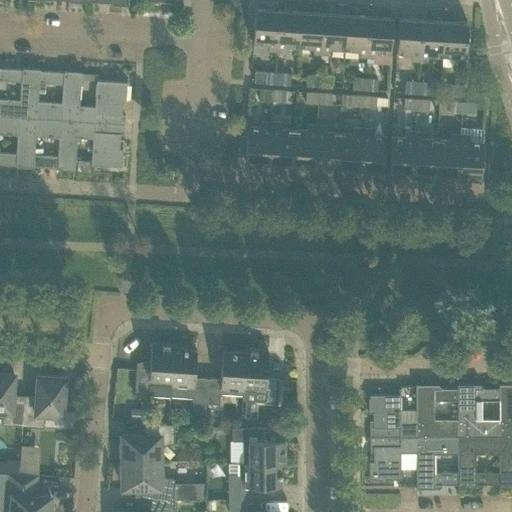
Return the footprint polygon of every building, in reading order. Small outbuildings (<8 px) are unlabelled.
[(274,50),(277,10),(254,9),(252,43),(267,44),(267,50),(274,50)] [(300,12),(277,10),(274,50),(283,51),(283,45),(298,46),(300,12)] [(323,13),(300,12),(298,46),(313,47),(312,53),(320,54),(323,13)] [(346,15),(323,13),(320,54),(328,54),(328,48),(344,49),(346,15)] [(369,16),(346,15),(344,49),(358,50),(358,56),(366,57),(369,16)] [(392,18),(369,16),(366,57),(374,57),(374,51),(390,52),(392,18)] [(398,18),(397,38),(396,53),(411,54),(410,60),(418,60),(421,20),(398,18)] [(421,20),(418,60),(426,61),(427,55),(442,56),(444,21),(421,20)] [(467,23),(444,21),(442,56),(457,57),(457,63),(464,63),(467,23)] [(0,98),(0,115),(36,118),(37,101),(38,95),(38,92),(38,85),(38,82),(39,70),(39,69),(22,68),(22,69),(0,67),(0,79),(6,80),(20,81),(19,100),(0,98)] [(37,101),(36,118),(78,121),(79,105),(81,72),(64,71),(64,72),(39,70),(38,82),(62,84),(61,103),(37,101)] [(264,82),(265,71),(254,70),(253,82),(264,82)] [(265,71),(264,82),(277,83),(278,72),(265,71)] [(290,73),(278,72),(277,83),(289,84),(290,73)] [(318,86),(319,75),(306,74),(306,85),(318,86)] [(331,76),(319,75),(318,86),(331,87),(331,76)] [(364,89),(364,79),(352,78),(351,88),(364,89)] [(377,79),(364,79),(364,89),(376,90),(377,79)] [(94,106),(79,105),(78,121),(124,124),(124,114),(121,114),(122,99),(125,100),(126,82),(96,80),(94,106)] [(416,93),(417,82),(405,81),(404,92),(416,93)] [(430,83),(417,82),(416,93),(429,94),(430,83)] [(463,96),(463,85),(450,84),(450,95),(463,96)] [(272,100),(272,89),(260,88),(259,99),(272,100)] [(285,90),(272,89),(272,100),(284,101),(285,90)] [(317,103),(318,92),(305,91),(305,102),(317,103)] [(330,93),(318,92),(317,103),(330,104),(330,93)] [(363,106),(363,95),(351,94),(350,105),(363,106)] [(363,95),(363,106),(375,107),(376,96),(363,95)] [(415,109),(416,99),(403,98),(403,109),(415,109)] [(416,99),(415,109),(428,110),(429,100),(416,99)] [(461,112),(462,102),(449,101),(448,112),(461,112)] [(474,103),(462,102),(461,112),(473,113),(474,103)] [(0,151),(0,163),(16,165),(15,166),(33,167),(33,166),(34,154),(35,136),(36,118),(0,115),(0,133),(17,134),(16,153),(0,151)] [(57,156),(34,154),(33,166),(57,168),(57,169),(74,170),(74,169),(75,161),(76,137),(78,121),(36,118),(35,136),(58,137),(57,156)] [(78,121),(76,137),(92,138),(90,162),(90,164),(121,166),(122,149),(118,148),(119,134),(123,134),(124,124),(78,121)] [(262,121),(262,127),(246,126),(244,160),(267,162),(270,121),(262,121)] [(270,121),(267,162),(290,163),(292,129),(278,128),(279,122),(270,121)] [(292,129),(290,163),(313,165),(316,125),(308,124),(307,130),(292,129)] [(316,125),(313,165),(336,166),(338,132),(323,131),(323,125),(316,125)] [(338,132),(336,166),(359,168),(362,128),(353,127),(353,133),(338,132)] [(362,128),(359,168),(382,170),(384,135),(369,134),(369,128),(362,128)] [(390,136),(389,150),(388,170),(411,171),(414,131),(405,130),(405,136),(390,136)] [(421,132),(414,131),(411,171),(434,173),(436,139),(421,138),(421,132)] [(436,139),(434,173),(457,174),(460,134),(452,133),(451,140),(436,139)] [(460,134),(457,174),(480,176),(482,142),(467,141),(467,135),(460,134)] [(74,169),(90,170),(90,164),(90,162),(75,161),(74,169)] [(135,368),(134,394),(147,395),(170,396),(170,395),(173,348),(174,344),(150,342),(149,361),(149,369),(135,368)] [(183,348),(173,348),(170,395),(192,397),(192,402),(196,412),(204,413),(205,403),(207,377),(194,377),(196,349),(186,349),(186,347),(183,347),(183,348)] [(244,353),(242,390),(264,392),(263,402),(277,403),(279,378),(266,377),(267,350),(244,348),(244,352),(244,353)] [(207,377),(205,403),(218,404),(219,393),(242,394),(242,390),(244,353),(244,352),(235,352),(235,350),(232,350),(231,352),(222,351),(220,378),(207,377)] [(13,373),(0,372),(0,422),(1,423),(1,424),(22,426),(23,400),(11,399),(13,373)] [(23,400),(22,426),(42,427),(46,414),(61,415),(64,376),(37,375),(35,401),(23,400)] [(458,384),(457,384),(457,400),(458,419),(458,436),(499,436),(499,419),(475,419),(475,400),(499,400),(499,383),(498,383),(498,388),(474,388),(472,384),(458,384)] [(511,384),(500,384),(499,383),(499,400),(499,419),(499,436),(511,435),(511,384)] [(400,421),(400,414),(399,394),(369,394),(369,397),(368,397),(368,412),(372,412),(372,427),(369,427),(369,436),(416,436),(416,384),(415,384),(415,404),(415,420),(400,421)] [(416,384),(416,436),(458,436),(458,419),(434,419),(433,400),(457,400),(457,384),(457,388),(432,388),(430,385),(416,385),(416,384)] [(128,419),(147,420),(148,410),(129,408),(128,419)] [(250,418),(242,418),(242,427),(250,427),(250,418)] [(147,434),(121,434),(121,461),(160,461),(160,445),(173,443),(173,424),(147,421),(147,434)] [(228,463),(238,463),(280,463),(284,463),(284,440),(263,440),(263,434),(276,434),(276,427),(250,427),(242,427),(231,427),(231,440),(229,440),(228,463)] [(511,435),(499,436),(499,453),(499,472),(499,488),(500,488),(500,487),(511,487),(511,435)] [(369,436),(369,446),(373,446),(373,461),(368,461),(368,475),(369,475),(369,479),(400,478),(400,458),(400,452),(416,452),(415,469),(416,489),(416,436),(369,436)] [(458,436),(416,436),(416,489),(417,489),(417,488),(431,488),(433,484),(457,484),(457,488),(458,488),(458,472),(434,472),(434,454),(458,454),(458,436)] [(458,436),(458,454),(458,472),(458,488),(472,487),(475,484),(499,484),(499,488),(499,472),(475,472),(475,453),(499,453),(499,436),(458,436)] [(19,459),(18,473),(36,475),(39,475),(40,461),(19,459)] [(7,466),(6,471),(17,472),(17,462),(12,461),(7,466)] [(160,461),(121,461),(121,487),(148,487),(148,499),(173,499),(184,499),(184,492),(173,492),(173,478),(160,476),(160,461)] [(280,463),(238,463),(238,477),(227,477),(227,499),(253,498),(253,485),(280,485),(280,476),(281,475),(281,472),(280,472),(280,463)] [(18,473),(7,473),(0,472),(0,511),(54,511),(55,507),(49,506),(49,496),(30,494),(30,489),(35,489),(36,475),(18,473)] [(253,498),(227,499),(227,511),(238,511),(280,511),(253,511),(253,498)] [(173,499),(148,499),(148,511),(113,511),(164,511),(165,511),(173,511),(173,499)]
